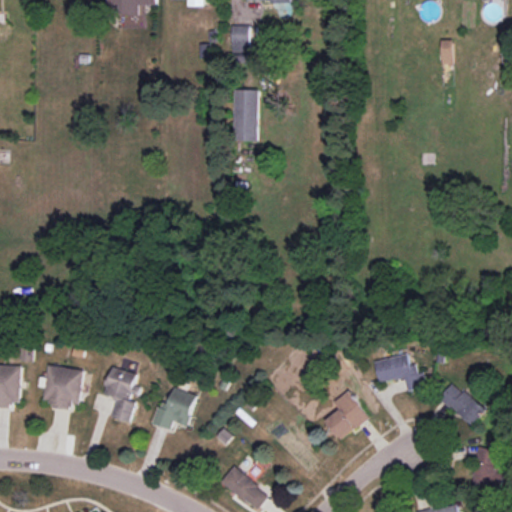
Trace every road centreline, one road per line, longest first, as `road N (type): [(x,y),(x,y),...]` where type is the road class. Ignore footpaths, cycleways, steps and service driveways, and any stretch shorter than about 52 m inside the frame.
road 1 (residential): [(0,454),(109,471),(201,511)]
road 2 (residential): [(320,511),(390,452),(420,455)]
